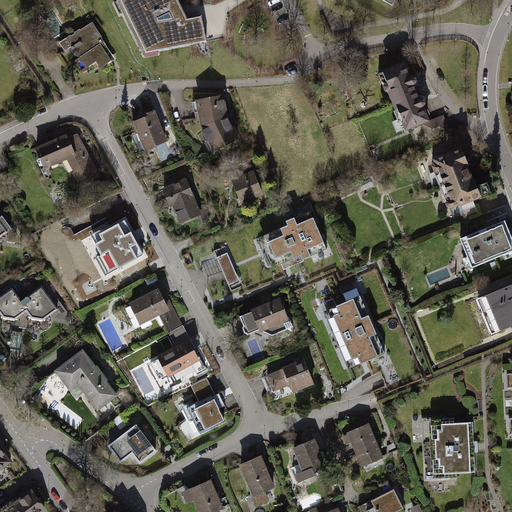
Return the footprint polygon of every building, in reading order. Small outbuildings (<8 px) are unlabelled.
[(177,0),(121,0),(120,0),(126,12),(123,14),(141,51),(157,49),(158,51),(207,42),(202,16),(186,17),(187,18),(181,21),(174,6),(180,4),(177,0)] [(56,41),(46,47),(53,59),(58,56),(66,67),(74,62),(80,71),(94,62),(98,68),(109,61),(107,58),(111,56),(90,23),(58,43),(56,41)] [(375,75),(387,103),(412,93),(400,65),(375,75)] [(400,134),(426,125),(412,93),(387,103),(400,134)] [(219,96),(192,110),(215,154),(242,140),(219,96)] [(159,116),(135,127),(153,166),(177,155),(159,116)] [(80,133),(38,153),(49,173),(72,162),(86,187),(104,177),(80,133)] [(434,187),(467,176),(454,143),(422,156),(434,187)] [(251,173),(226,184),(236,209),(261,198),(251,173)] [(434,187),(444,211),(476,200),(467,176),(434,187)] [(202,219),(183,182),(158,196),(177,230),(202,219)] [(278,225),(256,234),(269,265),(290,256),(296,253),(299,260),(328,247),(310,206),(281,218),(283,223),(278,225)] [(98,223),(72,232),(82,256),(130,237),(115,211),(96,220),(98,223)] [(0,222),(0,242),(10,236),(0,222)] [(511,239),(506,224),(455,242),(466,272),(511,255),(511,239)] [(230,282),(241,278),(229,247),(218,251),(230,282)] [(511,285),(480,299),(494,334),(511,326),(511,285)] [(37,289),(18,303),(25,314),(30,321),(40,323),(53,312),(37,289)] [(154,290),(123,306),(135,330),(167,314),(154,290)] [(8,291),(0,296),(0,322),(13,324),(25,314),(18,303),(8,291)] [(366,316),(358,296),(352,299),(335,306),(323,311),(347,368),(358,363),(377,355),(382,353),(374,334),(372,328),(369,321),(366,316)] [(280,302),(237,319),(246,342),(289,325),(280,302)] [(150,359),(165,385),(200,365),(179,328),(162,337),(169,349),(150,359)] [(80,353),(51,375),(66,395),(74,388),(94,414),(115,398),(80,353)] [(282,365),(263,373),(271,393),(291,385),(293,391),(315,382),(304,356),(288,363),(282,365)] [(86,419),(53,395),(51,397),(45,393),(40,399),(79,428),(86,419)] [(212,395),(173,415),(182,434),(194,428),(199,439),(227,425),(212,395)] [(370,422),(347,432),(352,444),(375,435),(370,422)] [(153,450),(133,425),(105,446),(117,461),(130,451),(138,462),(153,450)] [(472,425),(428,427),(429,478),(473,475),(472,425)] [(384,456),(375,435),(352,444),(360,465),(384,456)] [(316,437),(293,446),(300,465),(294,467),(299,479),(306,477),(309,475),(327,467),(316,437)] [(0,468),(12,461),(0,444),(0,468)] [(261,454),(240,463),(252,492),(254,495),(259,507),(270,502),(266,491),(274,486),(261,454)] [(210,480),(182,491),(188,502),(194,500),(198,511),(211,511),(223,507),(210,480)] [(12,500),(0,507),(0,511),(46,511),(48,511),(31,488),(16,498),(12,500)] [(371,500),(360,506),(362,511),(393,511),(405,506),(396,488),(376,498),(371,500)] [(311,511),(342,511),(339,505),(332,508),(329,501),(310,509),(311,511)]
